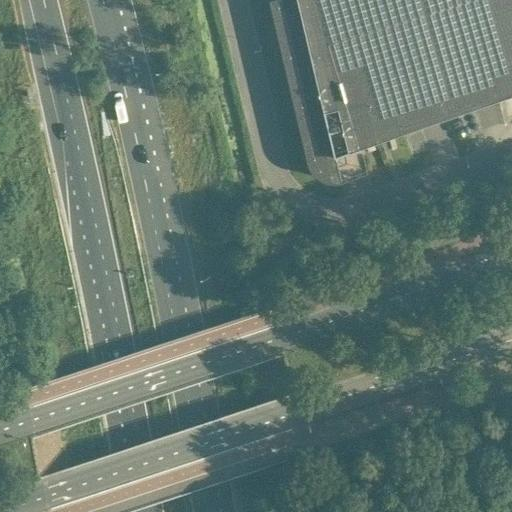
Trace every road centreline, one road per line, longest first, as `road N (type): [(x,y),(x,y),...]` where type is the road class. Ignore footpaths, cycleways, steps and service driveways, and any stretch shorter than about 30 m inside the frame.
road 1 (secondary): [(511,258),(0,429)]
road 2 (secondary): [(0,510),(511,340)]
road 3 (trunk): [(43,0),(134,406),(149,511)]
road 4 (trunk): [(206,511),(101,0)]
road 5 (unclassified): [(229,0),(272,180),(297,208),(334,210),(511,151)]
